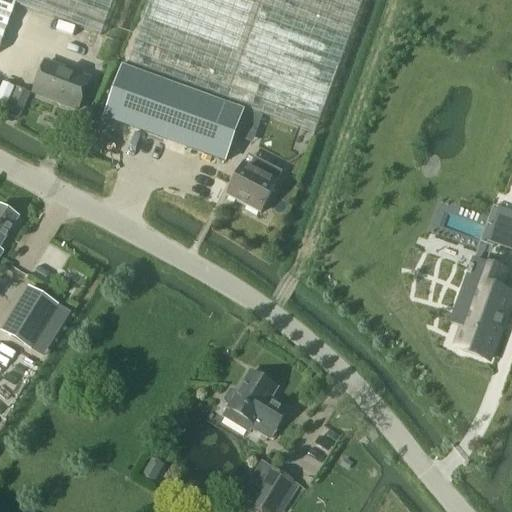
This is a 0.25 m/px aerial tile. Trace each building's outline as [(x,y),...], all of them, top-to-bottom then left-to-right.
[(113,0),(0,0),(0,47),(15,6),(100,37),(113,0)] [(149,0),(126,67),(314,135),(362,0),(149,0)] [(77,112),(89,81),(45,64),(33,95),(77,112)] [(122,69),(104,119),(225,163),(243,113),(122,69)] [(0,110),(4,112),(14,90),(2,85),(0,88),(0,110)] [(260,215),(281,174),(254,160),(249,169),(242,165),(225,197),(260,215)] [(0,247),(17,220),(0,209),(0,247)] [(511,252),(511,214),(500,210),(488,244),(511,252)] [(511,298),(494,292),(477,286),(471,303),(471,302),(460,332),(461,332),(455,349),(461,352),(488,362),(511,298)] [(28,290),(1,333),(30,351),(56,308),(28,290)] [(287,413),(274,404),(272,407),(268,405),(276,390),(264,383),(265,379),(258,375),(254,377),(250,375),(238,395),(234,393),(230,393),(224,403),(225,406),(229,408),(223,419),(248,435),(251,430),(270,442),(287,413)] [(145,463),(138,475),(151,482),(154,476),(151,467),(145,463)] [(252,511),(274,511),(292,483),(272,471),(249,509),(252,511)]
